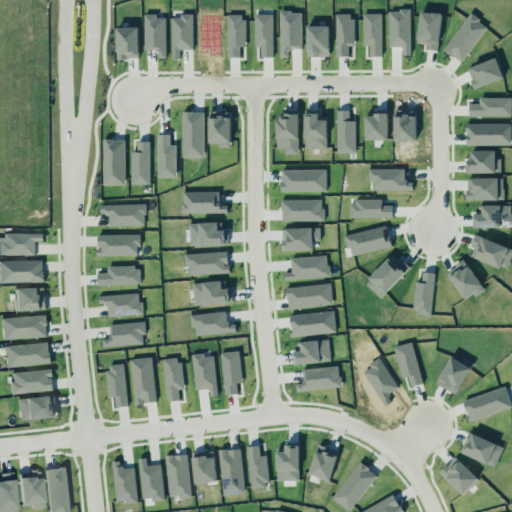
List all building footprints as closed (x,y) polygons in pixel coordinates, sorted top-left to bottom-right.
[(390,47),(411,46),(410,9),(389,10),(390,47)] [(302,49),(301,11),(279,12),(280,57),(288,56),(288,49),(302,49)] [(165,17),(157,17),(157,13),(144,13),(145,49),(158,48),(158,58),(166,58),(165,17)] [(171,15),(172,58),(180,58),(179,49),(193,49),(193,15),(171,15)] [(117,27),(117,59),(139,58),(138,27),(117,27)] [(469,116),(511,116),(511,97),(480,97),(479,104),(469,104),(469,116)] [(355,120),(349,120),(349,110),(337,110),(338,153),(356,153),(355,120)] [(183,157),(204,157),(203,111),(182,111),(183,157)] [(326,119),(318,119),(318,113),(305,113),(305,148),(327,148),(326,119)] [(365,114),(366,139),(387,139),(387,113),(365,114)] [(209,116),(210,142),(230,141),(229,115),(209,116)] [(511,122),(466,123),(466,145),(511,144),(511,122)] [(176,177),(176,145),(170,145),(170,134),(158,134),(157,177),(176,177)] [(150,141),(137,141),(137,151),(131,151),(131,184),(150,184),(150,141)] [(469,151),(470,172),(494,171),(494,150),(469,151)] [(368,169),(368,182),(373,182),(373,190),(413,189),(412,181),(404,181),(404,168),(368,169)] [(281,170),(281,191),(326,190),(326,169),(281,170)] [(466,199),(503,200),(503,178),(467,177),(466,199)] [(182,192),(183,213),(226,212),(226,201),(219,201),(219,191),(182,192)] [(323,199),(281,199),(281,220),(323,221),(323,199)] [(381,199),(350,200),(350,218),(393,217),(392,204),(382,205),(381,199)] [(145,225),(145,203),(100,204),(100,214),(109,214),(109,226),(145,225)] [(511,226),(511,213),(508,213),(509,205),(480,205),(479,213),(477,213),(477,226),(511,226)] [(220,222),(190,223),(190,245),(228,244),(228,230),(221,230),(220,222)] [(391,247),(387,226),(346,234),(350,255),(391,247)] [(281,228),(282,249),(320,248),(319,227),(281,228)] [(0,255),(35,254),(34,241),(43,241),(43,232),(3,234),(3,243),(0,242),(0,255)] [(140,234),(97,234),(97,256),(137,255),(137,247),(140,247),(140,234)] [(186,253),(187,275),(229,273),(228,251),(186,253)] [(329,277),(328,255),(290,257),(291,272),(284,272),(284,279),(329,277)] [(0,257),(40,257),(40,279),(0,279),(0,257)] [(466,301),(484,289),(464,260),(446,272),(466,301)] [(96,281),(96,271),(106,270),(106,264),(133,263),(133,267),(137,267),(137,281),(96,281)] [(194,304),(232,302),(231,288),(224,289),(224,281),(193,283),(194,304)] [(11,284),(13,306),(38,304),(38,307),(43,306),(42,284),(36,285),(35,282),(11,284)] [(286,287),(288,309),(333,304),(331,283),(286,287)] [(143,314),(142,300),(139,301),(138,293),(98,295),(99,304),(107,303),(108,316),(143,314)] [(191,315),(194,336),(236,331),(235,322),(227,323),(225,310),(191,315)] [(291,336),(336,333),(334,311),(290,313),(291,336)] [(0,316),(43,312),(45,333),(0,337),(0,316)] [(103,347),(143,343),(142,335),(146,335),(144,321),(108,324),(109,338),(102,339),(103,347)] [(1,344),(45,339),(48,350),(49,359),(4,365),(1,344)] [(331,360),(328,339),(298,342),(299,350),(292,351),(293,365),(331,360)] [(237,394),(237,383),(241,383),(240,350),(221,351),(224,395),(237,394)] [(209,388),(210,396),(217,396),(215,354),(192,355),(194,389),(209,388)] [(153,357),(131,359),(134,404),(143,404),(143,402),(155,401),(153,357)] [(166,401),(179,400),(179,389),(183,389),(182,357),(164,358),(166,401)] [(9,370),(49,365),(51,373),(48,373),(51,387),(8,392),(7,380),(10,379),(9,370)] [(296,392),(341,387),(339,365),(302,369),(303,382),(296,383),(296,392)] [(18,398),(19,419),(56,418),(55,396),(18,398)] [(503,447),(470,432),(461,452),(495,467),(503,447)] [(247,446),(259,444),(260,455),(266,455),(269,481),(265,482),(265,486),(251,488),(247,446)] [(276,451),(285,451),(285,444),(295,444),(295,445),(298,445),(298,480),(277,480),(276,451)] [(318,444),(339,450),(329,480),(309,474),(318,444)] [(218,449),(226,448),(227,453),(228,453),(228,449),(239,448),(245,492),(224,495),(218,449)] [(192,452),(213,450),(216,480),(195,482),(192,452)] [(165,455),(173,454),(173,458),(175,458),(174,455),(187,453),(192,497),(179,498),(178,494),(170,495),(165,455)] [(138,458),(146,457),(146,466),(161,464),(164,499),(152,501),(152,497),(143,498),(138,458)] [(464,494),(478,479),(455,457),(440,473),(464,494)] [(331,496),(360,460),(370,468),(368,469),(376,475),(349,510),(331,496)] [(136,500),(133,467),(120,468),(119,461),(113,461),(117,502),(136,500)] [(19,500),(42,497),(37,470),(34,471),(34,466),(29,467),(28,463),(14,466),(19,500)] [(68,510),(63,463),(42,465),(47,509),(58,508),(58,511),(68,510)] [(0,473),(0,480),(0,482),(0,481),(0,511),(15,511),(14,473),(0,473)] [(360,511),(392,494),(398,505),(395,506),(396,507),(400,505),(404,511),(402,511),(360,511)]
